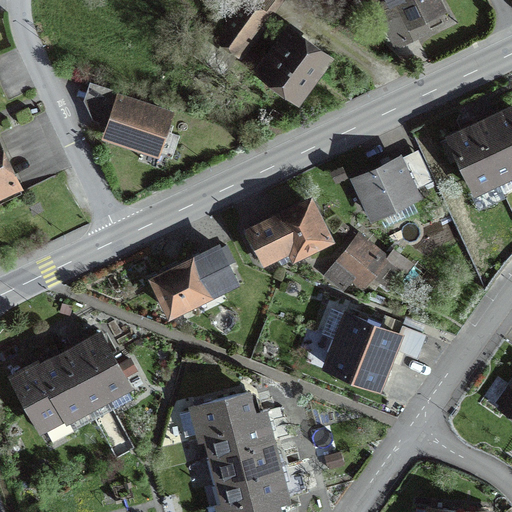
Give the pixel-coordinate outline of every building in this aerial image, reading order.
[(373,0),(396,46),(425,32),(419,21),(441,10),(435,0),(373,0)] [(209,33),(193,55),(221,76),(237,54),(235,52),(263,14),(246,1),(218,39),(209,33)] [(270,51),(257,69),(296,97),(324,58),(285,30),(270,51)] [(167,115),(118,99),(105,137),(154,153),(167,115)] [(511,108),(495,116),(486,120),(466,130),(449,138),(474,191),(511,172),(511,108)] [(0,185),(12,180),(14,185),(16,184),(0,150),(0,185)] [(414,197),(397,159),(354,180),(372,217),(414,197)] [(308,202),(245,233),(258,261),(266,265),(267,264),(259,261),(274,254),(277,259),(288,254),(289,257),(325,239),(308,202)] [(364,286),(385,260),(357,238),(336,265),(364,286)] [(233,281),(216,248),(152,279),(169,313),(233,281)] [(385,364),(386,361),(389,355),(390,352),(397,335),(378,327),(379,324),(366,319),(365,322),(346,314),(335,340),(331,338),(325,352),(330,353),(325,366),(376,387),(385,364)] [(397,335),(390,352),(415,362),(424,340),(399,330),(397,335)] [(127,386),(99,334),(82,343),(77,346),(73,348),(58,356),(54,358),(39,366),(37,363),(36,364),(32,366),(11,377),(39,429),(63,416),(65,419),(66,418),(87,407),(105,397),(127,386)] [(198,433),(200,438),(200,439),(210,436),(216,456),(223,482),(228,502),(217,505),(217,506),(218,511),(277,511),(276,506),(275,502),(285,500),(285,499),(279,475),(277,468),(273,452),(270,442),(266,425),(262,411),(262,410),(251,413),(250,408),(246,392),(191,407),(192,411),(178,415),(184,437),(198,433)]
